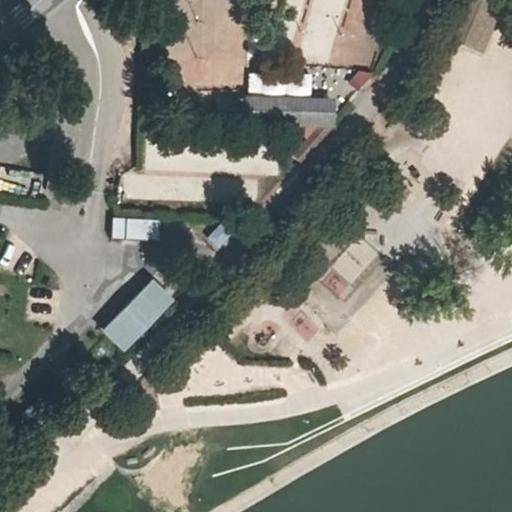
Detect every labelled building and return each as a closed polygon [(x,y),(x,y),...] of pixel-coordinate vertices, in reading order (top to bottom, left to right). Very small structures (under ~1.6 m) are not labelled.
[(460,0),(448,30),(482,44),(500,0),(460,0)] [(448,30),(444,41),(478,55),(482,44),(448,30)] [(307,157),(331,129),(331,103),(248,101),(248,104),(217,103),(217,127),(248,127),(315,129),(299,149),(307,157)] [(0,188),(24,190),(25,172),(0,170),(0,188)] [(109,221),(109,239),(142,240),(143,222),(109,221)] [(225,236),(218,230),(207,242),(213,248),(225,236)] [(0,285),(0,307),(8,307),(8,285),(0,285)] [(122,353),(165,309),(144,290),(101,332),(122,353)]
